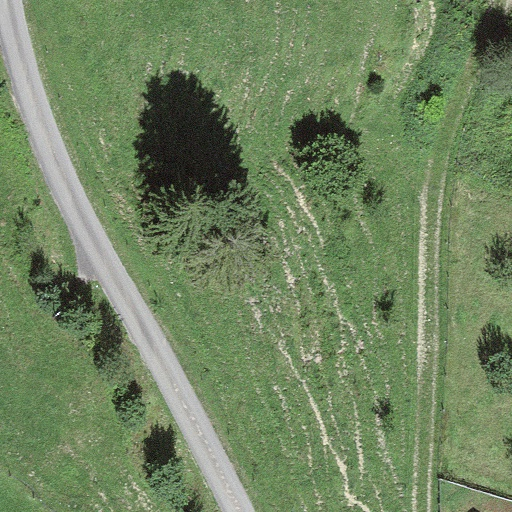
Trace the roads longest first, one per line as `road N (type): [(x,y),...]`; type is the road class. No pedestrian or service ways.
road 1 (track): [(11,0),(55,160),(240,511)]
road 2 (track): [(423,511),(436,179),(507,0)]
